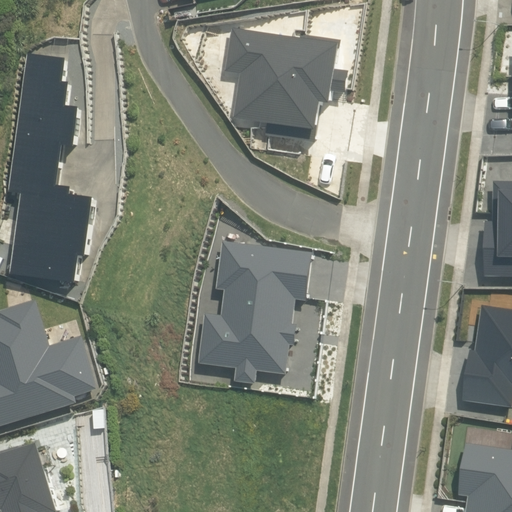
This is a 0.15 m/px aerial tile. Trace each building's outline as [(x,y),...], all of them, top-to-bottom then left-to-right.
[(71,61),(32,55),(12,193),(25,195),(15,276),(81,285),(85,257),(92,258),(99,200),(75,197),(76,189),(61,188),(67,146),(79,148),(84,110),(71,108),(74,85),(67,84),(71,61)] [(511,183),(497,183),(496,222),(488,222),(488,278),(511,278),(511,183)] [(224,312),(207,310),(201,359),(238,364),(237,375),(258,378),(260,366),(289,370),(292,341),(297,341),(299,321),(295,320),(298,295),(309,297),(316,250),(225,237),(219,285),(227,286),(224,312)] [(0,422),(80,399),(78,392),(101,385),(84,332),(53,341),(38,296),(0,307),(0,308),(1,312),(0,312),(0,422)] [(511,310),(485,306),(478,352),(473,352),(466,402),(511,408),(511,310)] [(511,511),(511,451),(469,444),(461,496),(471,497),(468,511),(511,511)] [(64,511),(65,511),(43,446),(24,452),(22,448),(0,454),(0,511),(64,511)]
